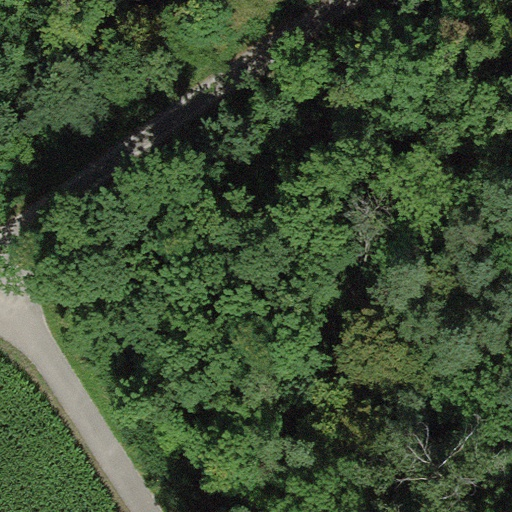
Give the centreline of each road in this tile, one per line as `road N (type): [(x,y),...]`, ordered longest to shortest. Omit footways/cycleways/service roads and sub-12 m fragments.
road 1 (track): [(360,0),(0,253)]
road 2 (track): [(0,285),(143,511)]
